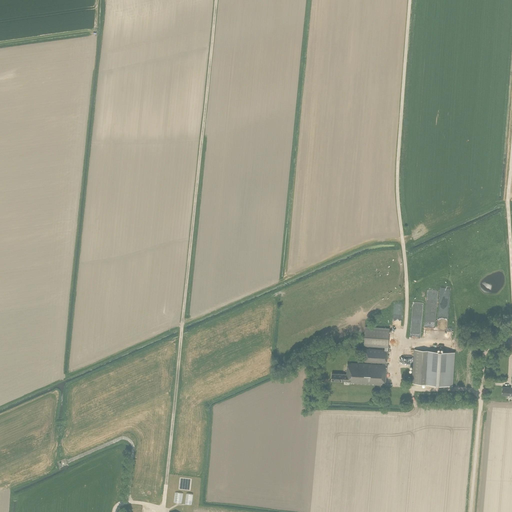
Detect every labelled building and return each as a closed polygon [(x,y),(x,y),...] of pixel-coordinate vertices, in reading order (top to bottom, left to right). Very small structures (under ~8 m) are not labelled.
[(441,288),(441,293),(445,294),(444,296),(450,296),(451,289),(441,288)] [(385,347),(385,350),(366,349),(365,362),(384,363),(384,365),(347,363),(347,374),(332,373),(331,380),(350,381),(350,383),(385,385),(389,328),(365,327),(364,346),(385,347)] [(412,383),(431,384),(453,386),(455,352),(431,350),(414,349),(412,383)] [(511,375),(511,387),(502,387),(502,395),(511,395),(511,375)] [(176,503),(184,503),(184,493),(176,492),(176,503)] [(193,505),(195,494),(187,493),(186,503),(193,505)]
